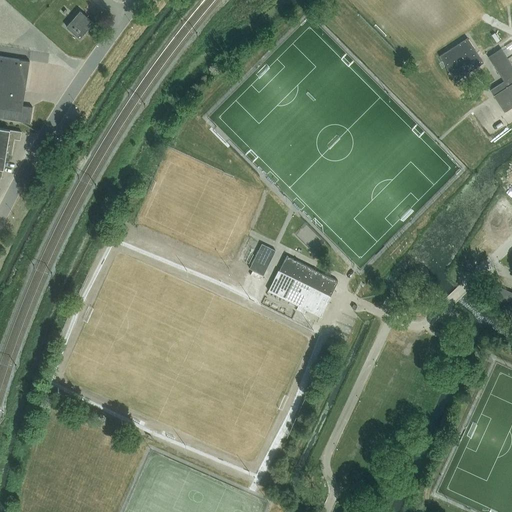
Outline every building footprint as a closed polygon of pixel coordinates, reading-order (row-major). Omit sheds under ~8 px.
[(80,39),(93,23),(79,11),(66,27),(80,39)] [(455,81),(483,63),(467,38),(439,56),(455,81)] [(511,65),(501,48),(488,57),(503,81),(499,84),(489,90),(490,91),(490,90),(493,95),(493,96),(494,96),(498,103),(504,112),(504,113),(511,107),(511,65)] [(2,56),(0,56),(0,117),(30,123),(32,107),(22,105),(29,61),(2,56)] [(0,168),(3,169),(5,158),(7,159),(8,157),(9,157),(9,155),(10,155),(10,154),(11,154),(14,138),(20,139),(21,131),(0,127),(0,168)] [(317,246),(285,231),(279,244),(287,248),(310,259),(310,260),(311,260),(317,246)] [(261,244),(262,245),(250,269),(249,268),(249,269),(252,270),(250,275),(261,280),(263,275),(262,275),(274,251),(275,251),(275,250),(261,244)] [(268,290),(320,317),(330,296),(337,281),(286,255),(279,271),(278,270),(268,290)] [(495,286),(490,296),(495,298),(499,289),(500,288),(495,286)] [(505,291),(499,289),(495,298),(500,301),(505,291)] [(510,294),(505,291),(500,301),(506,303),(510,294)]
